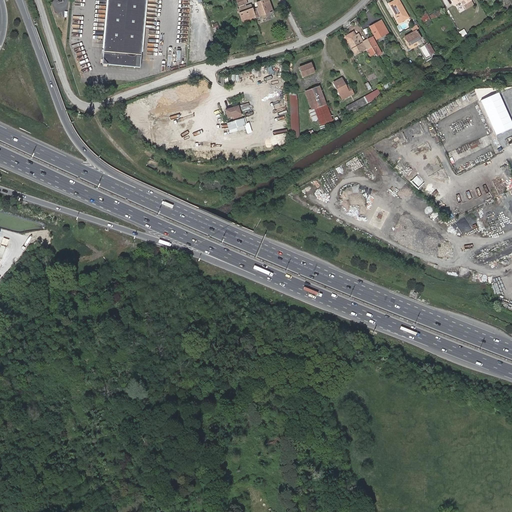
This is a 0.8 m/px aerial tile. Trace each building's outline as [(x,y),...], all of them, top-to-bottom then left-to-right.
[(108,0),(102,59),(107,64),(140,68),(146,0),(108,0)] [(257,7),(260,15),(267,12),(268,12),(269,11),(270,10),(266,0),(259,0),(254,2),(257,7)] [(395,15),(399,21),(408,17),(398,0),(392,0),(388,2),(395,15)] [(248,5),(243,7),(238,9),(236,9),(240,20),(252,15),(253,18),(257,16),(254,8),(250,10),(248,5)] [(440,7),(428,13),(432,20),(443,13),(440,7)] [(423,8),(417,12),(421,21),(428,17),(423,8)] [(369,26),(370,28),(374,36),(375,36),(382,33),(387,30),(382,22),(381,20),(369,26)] [(415,30),(403,36),(408,44),(419,38),(415,30)] [(369,55),(374,53),(368,40),(362,43),(363,44),(360,45),(355,37),(353,33),(345,37),(347,41),(355,55),(366,50),(369,55)] [(368,40),(374,53),(379,51),(372,38),(368,40)] [(303,77),(314,72),(310,63),(299,68),(303,77)] [(344,86),(343,83),(341,79),(333,83),(339,95),(347,92),(344,86)] [(307,90),(317,116),(328,112),(319,86),(307,90)] [(317,116),(307,90),(304,92),(311,109),(309,110),(313,121),(318,119),(317,116)] [(348,112),(375,97),(371,91),(345,107),(348,112)] [(296,94),(289,95),(291,138),(298,137),(296,94)] [(232,117),(235,116),(240,115),(238,107),(226,111),(228,118),(232,117)] [(328,112),(317,116),(318,119),(319,123),(331,119),(328,112)] [(233,140),(244,137),(243,134),(249,133),(246,118),(229,122),(233,140)] [(466,216),(456,220),(461,232),(471,228),(466,216)]
